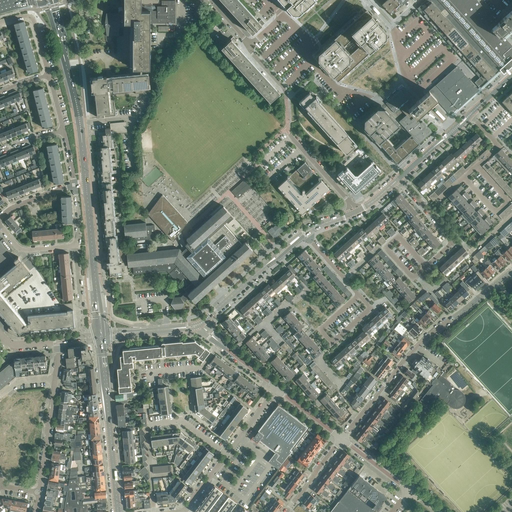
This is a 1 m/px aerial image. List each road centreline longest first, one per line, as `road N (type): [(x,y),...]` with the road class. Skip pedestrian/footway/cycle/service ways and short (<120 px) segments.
road 1 (residential): [(339,439),(421,341),(511,268)]
road 2 (tertiary): [(117,511),(100,335)]
road 3 (residential): [(453,130),(407,80),(392,25),(370,0)]
road 4 (tertiary): [(100,335),(85,185)]
road 5 (residential): [(428,211),(499,146),(469,114)]
road 6 (tertiary): [(200,323),(304,232)]
road 7 (residential): [(380,98),(333,86),(283,15)]
road 8 (tertiary): [(85,185),(63,52)]
